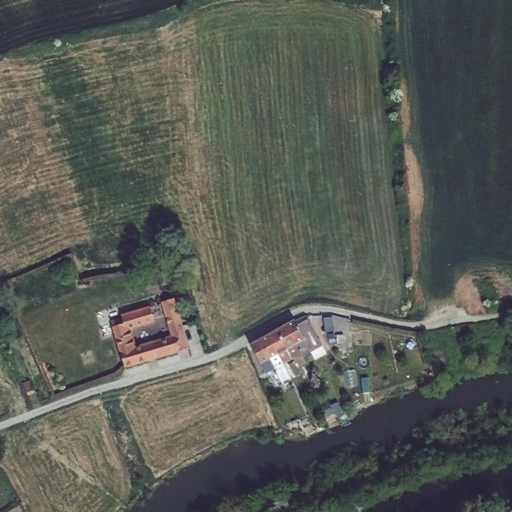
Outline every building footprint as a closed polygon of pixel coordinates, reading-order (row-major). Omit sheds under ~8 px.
[(160,287),(169,284),(164,266),(151,270),(154,279),(157,278),(160,287)] [(161,302),(176,352),(189,347),(175,298),(161,302)] [(123,323),(112,326),(124,366),(157,357),(152,341),(143,343),(142,340),(135,341),(133,333),(139,332),(138,327),(154,322),(150,306),(121,314),(123,323)] [(269,359),(260,363),(265,372),(292,358),(301,354),(302,355),(293,360),(293,361),(300,373),(301,376),(305,375),(301,367),(307,364),(302,356),(322,345),(306,316),(294,321),(304,339),(295,344),(286,349),(277,354),(269,359)] [(324,317),(324,332),(334,331),(334,317),(324,317)] [(294,320),(285,325),(295,344),(304,339),(294,321),(294,320)] [(285,325),(276,330),(286,349),(295,344),(285,325)] [(276,330),(268,335),(277,354),(286,349),(276,330)] [(345,341),(343,333),(327,335),(329,344),(345,341)] [(268,335),(259,340),(269,359),(277,354),(268,335)] [(259,340),(250,345),(260,363),(269,359),(259,340)] [(342,367),(348,367),(346,348),(337,349),(339,359),(341,360),(342,367)] [(295,376),(300,373),(293,361),(288,364),(295,376)] [(282,386),(289,382),(286,377),(282,368),(275,371),(282,386)] [(286,396),(282,386),(275,371),(268,375),(273,386),(280,399),(286,396)] [(22,383),(28,395),(35,391),(30,380),(22,383)] [(282,427),(283,430),(293,427),(294,430),(294,435),(300,434),(300,431),(297,422),(292,423),(292,424),(282,427)]
